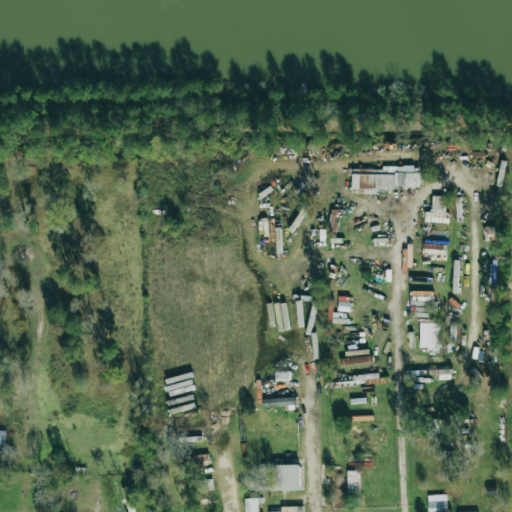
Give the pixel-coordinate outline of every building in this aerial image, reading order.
[(352,167),(351,194),(377,194),(377,188),(419,188),(419,168),(352,167)] [(445,221),(444,196),(432,197),(432,212),(429,212),(429,221),(445,221)] [(419,350),(440,350),(441,323),(420,322),(419,350)] [(437,380),(449,379),(449,370),(437,370),(437,380)] [(262,407),(296,405),(296,398),(262,399),(262,407)] [(300,465),(272,466),(273,491),(300,490),(300,465)] [(427,495),(427,511),(446,511),(446,495),(427,495)] [(245,511),(258,511),(258,499),(245,499),(245,511)]
